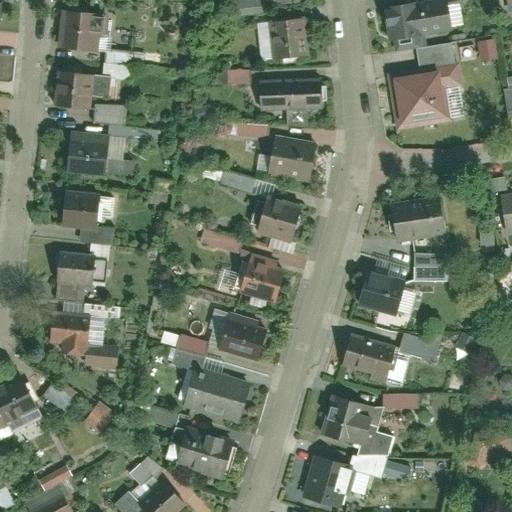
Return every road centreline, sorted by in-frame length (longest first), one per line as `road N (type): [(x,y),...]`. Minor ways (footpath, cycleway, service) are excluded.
road 1 (residential): [(245,511),(351,157)]
road 2 (residential): [(38,0),(15,298),(0,344)]
road 3 (residential): [(351,157),(511,137)]
road 4 (residential): [(351,157),(347,0)]
